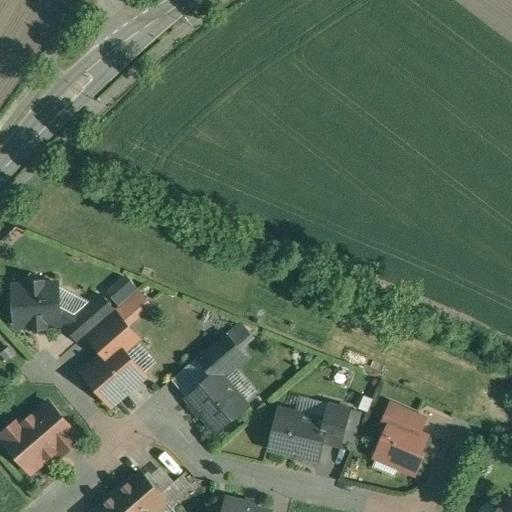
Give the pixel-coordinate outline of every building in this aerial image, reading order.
[(44,281),(28,282),(28,286),(14,287),(17,326),(31,325),(31,328),(47,327),(47,323),(61,322),(61,320),(60,304),(58,283),(44,284),(44,281)] [(68,324),(66,325),(79,341),(88,334),(115,310),(102,295),(79,314),(68,324)] [(79,314),(60,304),(61,320),(68,324),(79,314)] [(115,310),(88,334),(103,351),(102,357),(118,343),(124,350),(138,337),(115,310)] [(225,333),(198,357),(214,375),(218,371),(223,377),(246,357),(225,333)] [(102,357),(84,372),(94,384),(101,392),(112,404),(146,375),(124,350),(118,343),(102,357)] [(214,375),(188,397),(194,404),(193,404),(201,413),(217,430),(247,404),(223,377),(218,371),(214,375)] [(49,402),(24,424),(20,420),(1,436),(32,471),(57,449),(62,454),(80,438),(49,402)] [(349,409),(330,404),(327,420),(328,420),(323,441),(341,445),(349,409)] [(425,419),(392,404),(385,420),(391,422),(391,421),(419,433),(425,419)] [(327,420),(280,409),(271,448),(318,459),(323,441),(328,420),(327,420)] [(419,433),(391,421),(391,422),(376,455),(416,472),(424,454),(418,452),(420,447),(422,448),(427,436),(419,433)] [(142,472),(124,487),(122,484),(115,490),(134,511),(153,511),(167,501),(142,472)] [(134,511),(115,490),(109,495),(112,499),(96,511),(134,511)] [(271,511),(227,501),(224,511),(271,511)]
